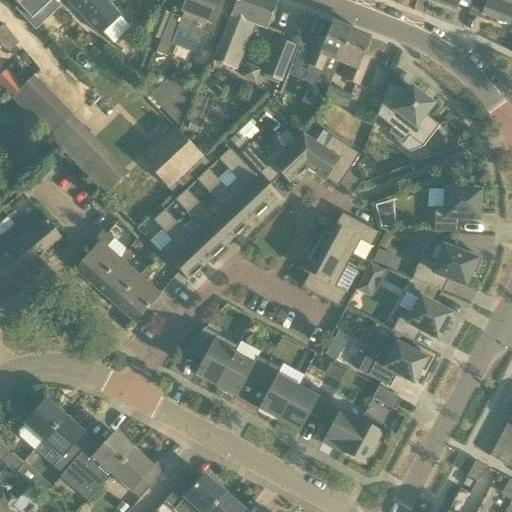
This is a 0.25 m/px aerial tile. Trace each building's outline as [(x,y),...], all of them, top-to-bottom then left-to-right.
[(11,0),(19,8),(24,4),(34,14),(45,3),(42,0),(11,0)] [(54,0),(50,0),(35,14),(47,27),(64,11),(54,0)] [(71,0),(68,3),(100,37),(101,35),(112,46),(131,29),(104,0),(71,0)] [(181,19),(171,15),(161,41),(156,53),(166,57),(171,45),(194,54),(198,44),(199,44),(207,23),(208,24),(216,0),(186,0),(181,14),(183,14),(181,19)] [(216,57),(214,62),(228,67),(245,22),(253,26),(256,27),(266,31),(277,2),(271,0),(237,0),(231,17),(232,17),(216,57)] [(428,0),(428,2),(455,12),(459,0),(428,0)] [(511,0),(472,0),(470,6),(483,11),(481,16),(495,21),(498,24),(503,26),(506,25),(509,26),(511,18),(511,0)] [(161,41),(171,15),(160,10),(150,37),(161,41)] [(293,61),(291,65),(306,71),(302,82),(327,92),(333,78),(338,64),(339,62),(351,33),(331,25),(325,41),(319,39),(314,51),(299,45),(293,61)] [(0,48),(1,48),(6,55),(18,45),(4,26),(0,28),(0,48)] [(339,62),(338,64),(349,68),(344,81),(345,81),(358,87),(362,77),(369,59),(363,57),(370,40),(351,33),(339,62)] [(277,40),(262,76),(282,84),(296,47),(277,40)] [(195,58),(192,68),(199,71),(203,61),(195,58)] [(306,71),(291,65),(287,76),(302,82),(306,71)] [(23,88),(6,71),(0,77),(0,87),(11,99),(23,88)] [(24,113),(45,93),(32,79),(23,88),(11,99),(24,113)] [(150,97),(179,127),(191,92),(166,83),(150,97)] [(411,88),(407,93),(389,86),(377,117),(392,129),(388,134),(403,145),(409,137),(423,148),(439,127),(425,116),(433,105),(411,88)] [(324,100),(346,109),(351,97),(329,88),(324,100)] [(190,121),(187,130),(188,131),(200,135),(203,126),(190,121)] [(249,123),(238,134),(247,143),(258,132),(249,123)] [(209,163),(207,160),(176,129),(142,162),(175,195),(209,163)] [(313,144),(303,137),(306,170),(316,177),(324,183),(325,182),(337,190),(359,158),(321,132),(313,144)] [(306,170),(303,137),(285,153),(274,141),(262,153),(253,143),(241,154),(270,186),(281,176),(289,185),(297,178),(306,170)] [(91,143),(71,162),(81,171),(101,152),(91,143)] [(228,169),(217,179),(228,190),(254,219),(255,218),(255,219),(267,208),(266,207),(276,199),(230,150),(219,160),(226,168),(228,169)] [(254,219),(228,190),(217,179),(208,170),(197,180),(216,201),(206,211),(232,240),(233,239),(245,228),(254,219)] [(8,179),(0,184),(0,188),(7,197),(16,189),(8,179)] [(434,219),(434,232),(459,233),(459,223),(478,224),(479,205),(483,206),(484,188),(471,188),(471,192),(445,191),(444,209),(435,208),(434,219)] [(223,248),(232,240),(206,211),(188,191),(176,201),(194,221),(184,231),(210,260),(211,259),(212,259),(223,249),(223,248)] [(381,228),(392,229),(391,215),(394,214),(393,202),(375,207),(381,228)] [(8,206),(2,212),(7,218),(13,213),(8,206)] [(36,210),(21,222),(13,213),(7,218),(14,227),(15,226),(40,256),(60,239),(36,210)] [(210,260),(184,231),(166,211),(154,221),(172,241),(161,252),(188,282),(190,280),(201,269),(210,260)] [(372,248),(379,235),(342,214),(335,227),(329,224),(324,233),(315,248),(347,265),(360,242),(372,248)] [(116,225),(108,234),(114,240),(122,231),(116,225)] [(0,247),(20,272),(40,256),(15,226),(14,227),(1,239),(0,237),(0,247)] [(75,272),(95,289),(120,260),(120,259),(107,248),(114,240),(108,234),(75,272)] [(0,288),(20,272),(0,247),(0,288)] [(335,288),(347,265),(315,248),(308,263),(303,272),(309,276),(302,288),(340,308),(347,295),(335,288)] [(411,280),(442,293),(447,280),(465,287),(470,273),(475,275),(481,259),(469,253),(467,258),(444,248),(437,264),(421,258),(411,280)] [(120,260),(95,289),(115,306),(140,278),(139,277),(127,266),(134,258),(127,251),(120,259),(120,260)] [(378,251),(373,263),(384,268),(389,256),(378,251)] [(359,264),(357,269),(364,273),(366,269),(359,264)] [(371,264),(365,275),(374,279),(380,279),(384,271),(371,264)] [(140,278),(115,306),(130,320),(135,324),(160,295),(146,283),(146,282),(153,274),(151,272),(146,268),(139,277),(140,278)] [(403,310),(392,332),(414,344),(421,331),(437,340),(450,316),(420,299),(412,315),(403,310)] [(204,330),(184,352),(202,362),(195,376),(216,387),(234,353),(237,347),(204,330)] [(330,346),(325,356),(335,362),(341,352),(330,346)] [(424,365),(394,349),(385,364),(377,360),(372,369),(365,381),(379,388),(387,393),(394,381),(410,390),(424,365)] [(234,353),(216,387),(236,398),(246,381),(257,387),(269,365),(258,359),(254,365),(234,353)] [(257,387),(267,393),(258,410),(279,421),(296,389),(276,378),(280,370),(269,365),(257,387)] [(387,393),(379,388),(373,399),(395,411),(401,400),(387,393)] [(317,400),(296,389),(279,421),(300,432),(309,416),(320,421),(332,399),(321,393),(317,400)] [(19,432),(19,438),(34,451),(35,450),(42,442),(64,417),(46,400),(23,425),(24,426),(20,431),(19,432)] [(342,455),(359,423),(339,412),(321,444),(342,455)] [(376,442),(384,427),(363,416),(359,423),(342,455),(363,466),(368,457),(372,459),(380,444),(376,442)] [(64,417),(42,442),(62,458),(54,468),(62,475),(88,445),(80,438),(84,434),(64,417)] [(511,427),(507,425),(501,435),(511,441),(511,427)] [(62,475),(59,478),(75,492),(86,479),(98,490),(110,476),(133,451),(114,434),(97,453),(88,445),(62,475)] [(495,446),(511,455),(511,441),(501,435),(495,446)] [(21,466),(8,454),(9,454),(0,445),(0,461),(1,463),(7,468),(14,474),(21,466)] [(511,468),(511,455),(495,446),(489,457),(511,469),(511,468)] [(133,451),(110,476),(130,494),(131,492),(139,500),(166,470),(157,462),(152,468),(144,460),(133,451)] [(486,468),(484,467),(475,462),(467,477),(478,483),(486,468)] [(208,511),(224,494),(204,476),(201,479),(192,471),(165,502),(174,510),(173,511),(208,511)] [(42,498),(54,486),(43,475),(31,487),(42,498)] [(501,495),(511,501),(511,500),(511,482),(509,481),(501,495)] [(29,489),(22,496),(26,500),(32,500),(36,496),(29,489)] [(224,494),(208,511),(244,511),(238,507),(224,494)] [(0,511),(6,511),(9,510),(0,503),(0,511)] [(123,503),(116,510),(118,511),(122,511),(127,507),(123,503)]
